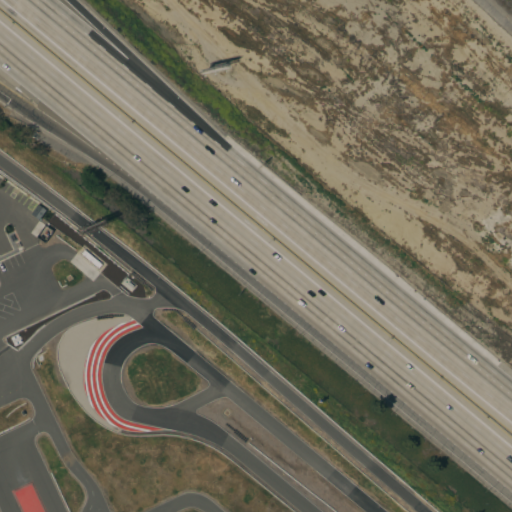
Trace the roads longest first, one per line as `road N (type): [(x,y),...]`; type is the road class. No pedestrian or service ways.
road 1 (motorway): [(511,409),(108,76)]
road 2 (motorway): [(113,130),(511,462)]
road 3 (motorway): [(0,36),(113,130)]
